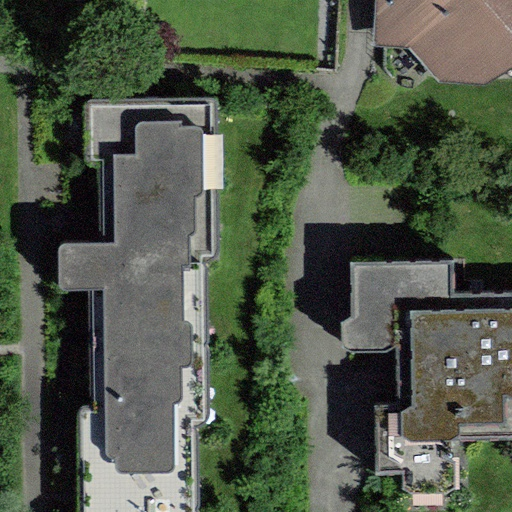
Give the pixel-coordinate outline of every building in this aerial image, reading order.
[(482,45),(506,23),(485,0),(385,0),(384,35),(414,37),(444,70),(479,72),(482,45)] [(511,0),(485,0),(506,23),(511,17),(511,0)] [(218,105),(218,95),(85,97),(86,163),(112,163),(113,261),(101,262),(104,425),(92,425),(93,511),(200,511),(200,505),(177,506),(177,468),(199,434),(199,423),(188,424),(187,385),(210,350),(209,341),(186,341),(186,304),(208,270),(208,259),(197,259),(197,221),(220,187),(220,178),(196,178),(196,138),(218,105)] [(87,287),(86,240),(59,240),(59,288),(87,287)] [(454,257),(351,259),(352,329),(413,328),(413,349),(396,349),(397,402),(375,402),(376,472),(445,471),(445,437),(511,436),(511,289),(454,290),(454,257)]
